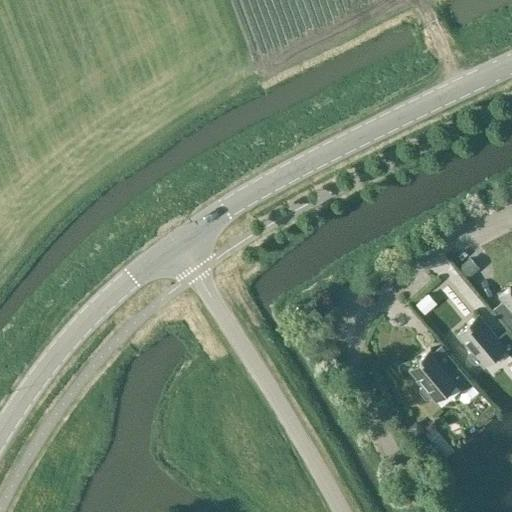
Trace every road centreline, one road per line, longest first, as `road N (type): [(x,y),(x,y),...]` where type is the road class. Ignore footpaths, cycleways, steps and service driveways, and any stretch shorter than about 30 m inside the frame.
road 1 (tertiary): [(180,243),(308,163),(511,64)]
road 2 (unclassified): [(338,511),(180,243)]
road 3 (tertiary): [(0,435),(62,346),(180,243)]
